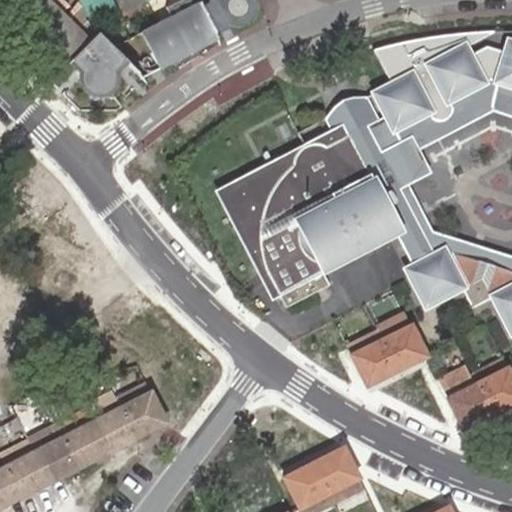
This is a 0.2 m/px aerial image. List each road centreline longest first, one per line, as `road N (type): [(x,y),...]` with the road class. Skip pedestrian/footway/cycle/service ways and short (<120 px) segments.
road 1 (residential): [(511,492),(348,418),(262,362)]
road 2 (residential): [(262,362),(164,274),(83,165)]
road 3 (residential): [(306,28),(242,58),(83,165)]
road 4 (residential): [(152,511),(262,362)]
